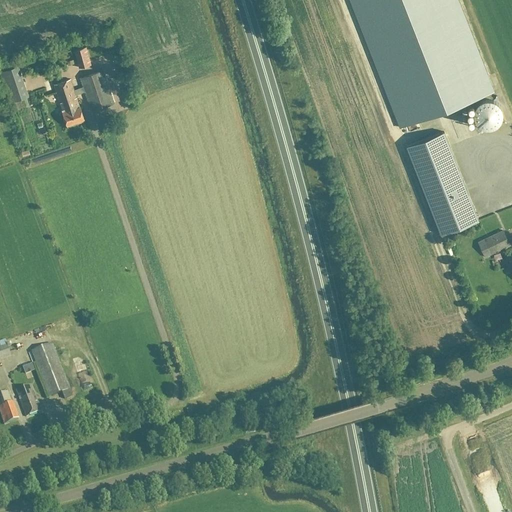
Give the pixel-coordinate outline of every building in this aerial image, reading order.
[(349,0),(399,128),(494,92),(457,0),(349,0)] [(87,45),(76,48),(81,67),(92,64),(87,45)] [(12,103),(30,97),(20,67),(2,73),(12,103)] [(74,91),(70,80),(54,85),(62,110),(62,111),(67,126),(85,120),(80,107),(80,108),(76,95),(85,92),(92,111),(114,103),(103,70),(80,78),(84,87),(74,91)] [(474,110),(473,115),(474,120),(476,124),(480,127),(484,129),(489,130),(494,129),(498,126),(501,122),(502,117),(502,112),(501,108),(498,104),(494,101),(489,100),(484,101),(480,103),(476,106),(474,110)] [(478,221),(444,132),(407,147),(441,235),(478,221)] [(485,258),(509,246),(502,231),(478,243),(485,258)] [(0,341),(0,360),(11,356),(5,340),(0,341)] [(52,344),(31,352),(49,398),(62,393),(64,400),(72,397),(52,344)] [(30,386),(16,391),(26,417),(41,411),(38,402),(36,403),(35,401),(36,400),(30,386)] [(11,403),(7,392),(0,394),(0,414),(4,425),(17,421),(11,403)] [(480,440),(468,445),(476,464),(488,459),(480,440)] [(487,468),(478,473),(484,483),(493,479),(487,468)]
